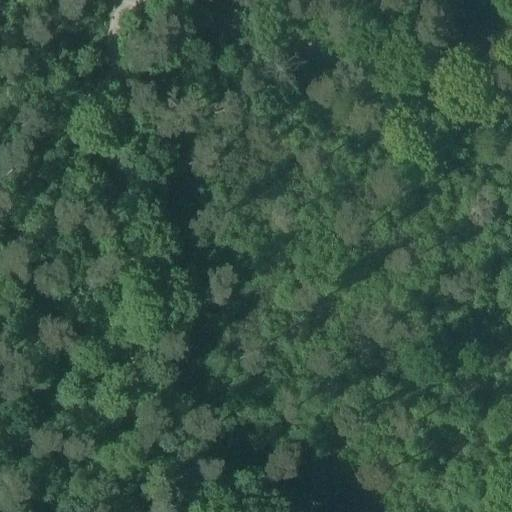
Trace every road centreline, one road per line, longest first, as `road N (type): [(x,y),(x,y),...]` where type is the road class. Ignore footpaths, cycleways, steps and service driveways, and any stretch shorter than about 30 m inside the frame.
road 1 (track): [(119,0),(138,511)]
road 2 (track): [(511,124),(138,0)]
